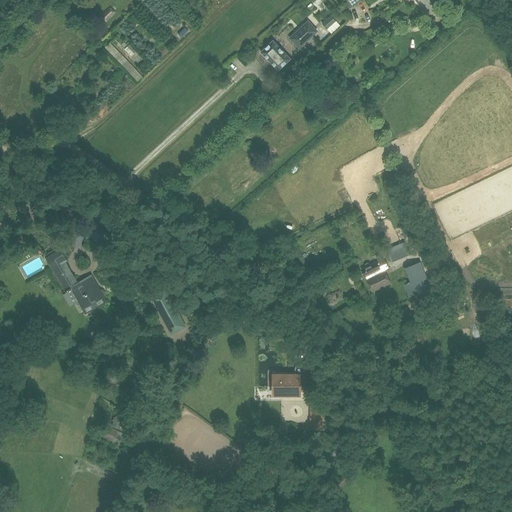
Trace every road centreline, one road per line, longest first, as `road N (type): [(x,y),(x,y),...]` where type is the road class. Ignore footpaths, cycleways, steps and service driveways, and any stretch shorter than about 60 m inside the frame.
road 1 (track): [(376,382),(383,367),(365,340),(85,158),(61,145),(9,149),(0,141)]
road 2 (unclassified): [(284,511),(376,382)]
